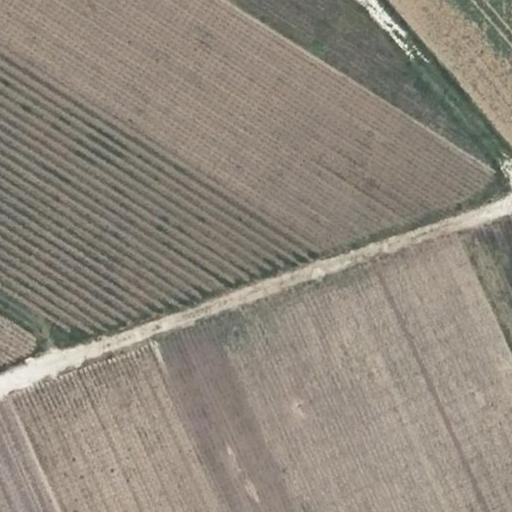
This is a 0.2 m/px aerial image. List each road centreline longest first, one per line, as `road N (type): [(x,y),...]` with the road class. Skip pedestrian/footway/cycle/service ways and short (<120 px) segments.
road 1 (track): [(511,201),(0,385)]
road 2 (track): [(379,0),(511,164)]
